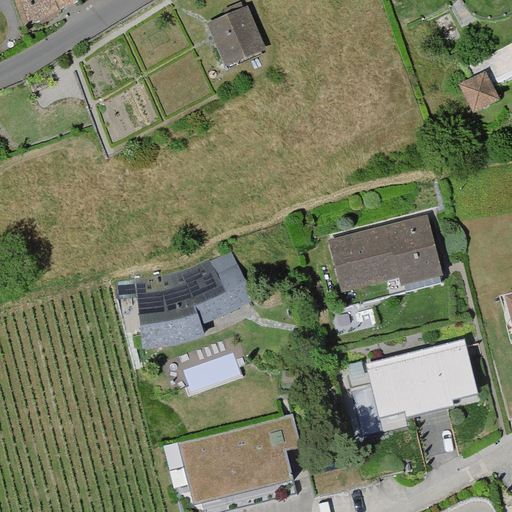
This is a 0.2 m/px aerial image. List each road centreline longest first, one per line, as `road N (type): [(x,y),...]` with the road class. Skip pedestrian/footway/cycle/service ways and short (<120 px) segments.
road 1 (unclassified): [(0,70),(131,0)]
road 2 (residential): [(400,511),(511,452)]
